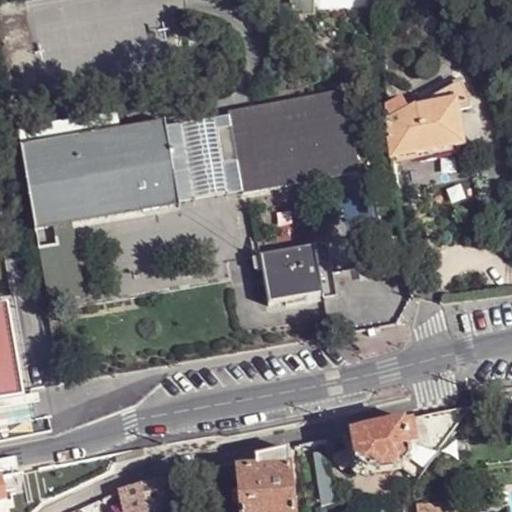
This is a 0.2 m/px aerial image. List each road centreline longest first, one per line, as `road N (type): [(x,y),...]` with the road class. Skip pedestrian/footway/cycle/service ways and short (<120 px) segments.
road 1 (residential): [(0,462),(436,362)]
road 2 (residential): [(436,362),(440,389),(411,410),(121,481),(52,511)]
